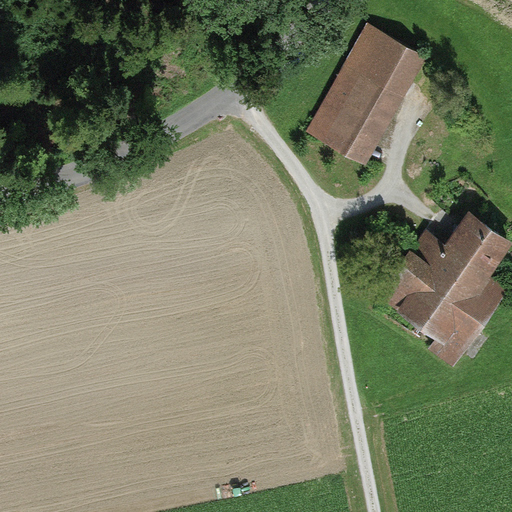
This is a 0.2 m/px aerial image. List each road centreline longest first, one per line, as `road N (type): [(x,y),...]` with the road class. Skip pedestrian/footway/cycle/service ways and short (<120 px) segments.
road 1 (track): [(234,92),(300,169),(323,215),(372,511)]
road 2 (residential): [(0,200),(82,171),(234,92),(325,0)]
road 3 (unknown): [(406,98),(372,186),(319,206)]
